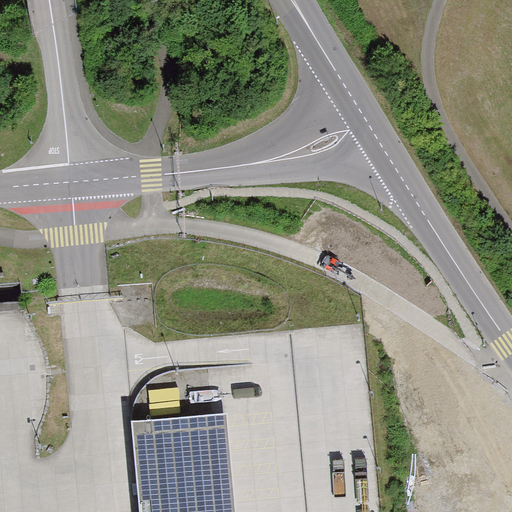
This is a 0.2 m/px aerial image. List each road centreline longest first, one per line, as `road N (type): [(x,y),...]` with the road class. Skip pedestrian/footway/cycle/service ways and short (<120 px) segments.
road 1 (unclassified): [(68,182),(263,164),(367,121)]
road 2 (unclassified): [(367,121),(511,346)]
road 3 (unclassified): [(68,182),(52,0)]
road 4 (unclassified): [(367,121),(292,0)]
